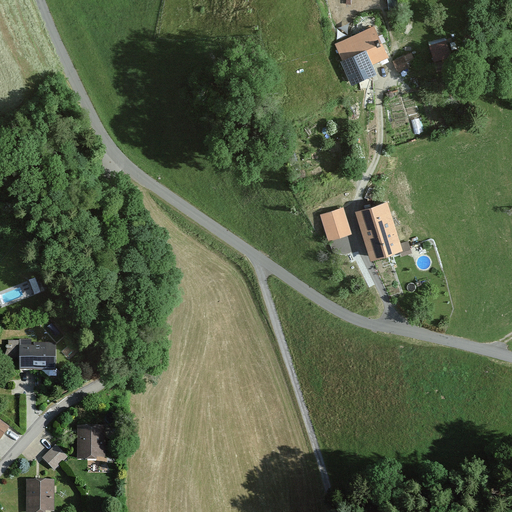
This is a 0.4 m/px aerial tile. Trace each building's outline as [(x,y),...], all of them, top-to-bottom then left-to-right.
[(402,0),(387,0),(389,10),(404,9),(402,0)] [(337,45),(353,81),(374,71),(370,63),(387,55),(375,28),(337,45)] [(446,38),(429,42),(436,66),(452,62),(446,38)] [(413,53),(395,61),(400,71),(418,63),(413,53)] [(356,212),(371,259),(400,250),(402,249),(400,244),(388,203),(356,212)] [(321,215),(328,239),(350,233),(343,208),(321,215)] [(402,249),(400,250),(402,257),(412,253),(410,246),(408,242),(400,244),(402,249)] [(40,292),(35,278),(30,280),(35,294),(40,292)] [(18,346),(18,370),(51,370),(51,342),(32,342),(32,346),(18,346)] [(103,351),(93,360),(101,369),(111,361),(103,351)] [(0,440),(10,428),(0,420),(0,440)] [(79,429),(80,458),(104,458),(104,428),(79,429)] [(56,447),(44,459),(55,470),(67,458),(56,447)] [(27,482),(26,511),(44,511),(52,511),(53,482),(27,482)]
